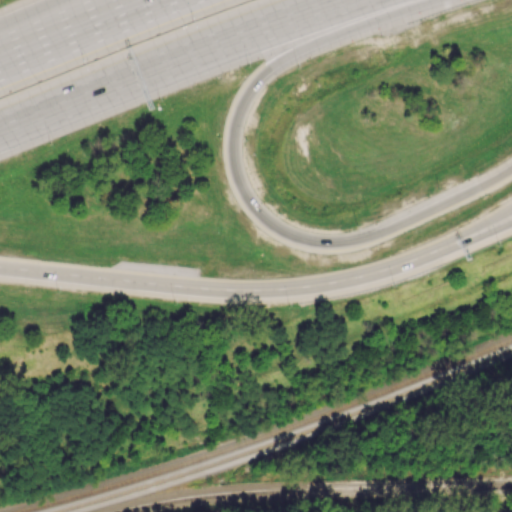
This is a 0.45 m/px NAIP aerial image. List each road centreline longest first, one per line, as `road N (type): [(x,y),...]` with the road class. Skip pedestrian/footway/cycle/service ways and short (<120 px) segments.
road 1 (motorway): [(511,170),(359,242),(328,247),(277,233),(235,185),(230,133),(250,84),(302,48)]
road 2 (motorway): [(0,267),(245,291),(372,274),(466,238)]
road 3 (motorway): [(0,128),(341,0)]
road 4 (motorway): [(146,0),(0,56)]
road 5 (motorway): [(302,48),(434,0)]
